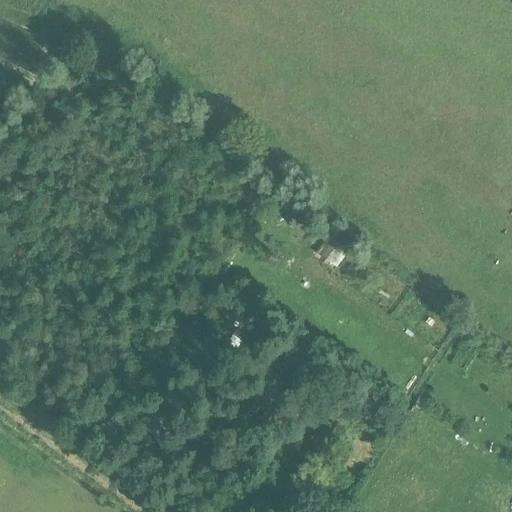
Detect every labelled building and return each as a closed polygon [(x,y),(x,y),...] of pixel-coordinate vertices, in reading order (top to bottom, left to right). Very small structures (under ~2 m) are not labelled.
[(326,239),(316,251),(339,269),(348,256),(326,239)] [(133,378),(117,396),(128,405),(144,387),(133,378)] [(349,410),(339,404),(324,426),(333,433),(349,410)] [(149,412),(138,422),(164,452),(155,460),(165,471),(194,445),(184,434),(176,442),(149,412)] [(257,479),(272,489),(280,478),(264,468),(257,479)]
